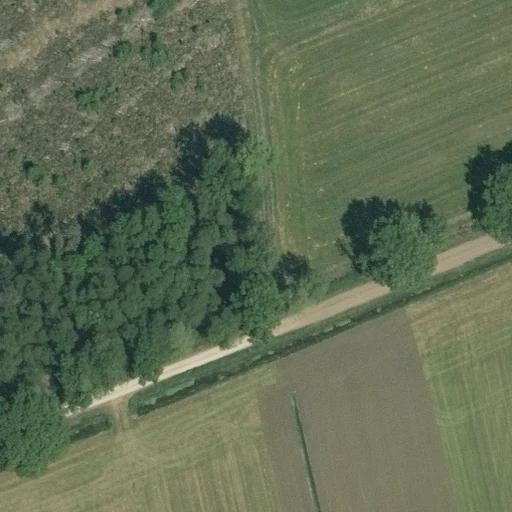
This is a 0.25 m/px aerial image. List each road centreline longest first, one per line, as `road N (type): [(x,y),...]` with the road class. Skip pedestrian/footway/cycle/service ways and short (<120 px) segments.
road 1 (track): [(286,325),(0,437)]
road 2 (track): [(511,234),(286,325)]
